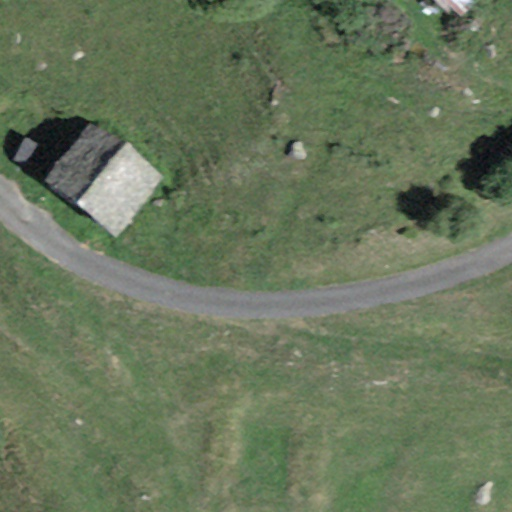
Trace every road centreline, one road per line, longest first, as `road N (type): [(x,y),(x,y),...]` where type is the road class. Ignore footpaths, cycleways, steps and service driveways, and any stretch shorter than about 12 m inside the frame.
road 1 (unclassified): [(0,202),(127,291),(280,306),(485,264),(511,248)]
road 2 (track): [(165,294),(312,350),(464,355),(511,365)]
